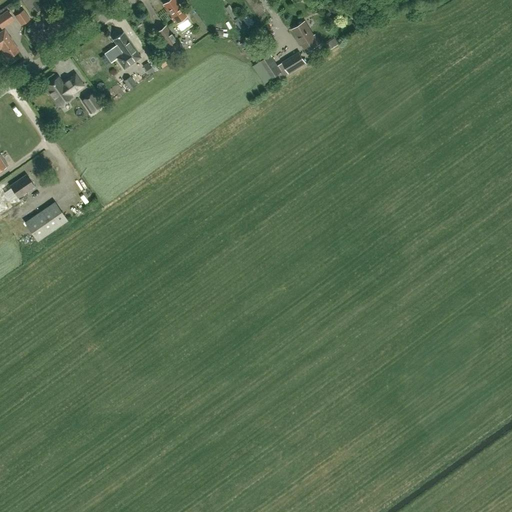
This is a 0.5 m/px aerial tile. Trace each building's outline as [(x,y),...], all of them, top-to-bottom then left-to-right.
[(192,25),(174,0),(170,0),(164,4),(176,20),(181,17),(183,20),(176,25),(182,33),(192,25)] [(0,26),(1,28),(14,20),(8,10),(0,15),(0,26)] [(23,10),(14,16),(21,26),(30,20),(23,10)] [(252,16),(248,20),(254,26),(258,23),(252,16)] [(313,36),(305,22),(293,29),(306,51),(320,43),(315,35),(313,36)] [(170,54),(181,47),(166,25),(155,32),(170,54)] [(18,51),(4,29),(0,32),(0,48),(1,48),(7,58),(18,51)] [(125,68),(140,57),(122,33),(113,39),(118,45),(115,47),(121,54),(117,57),(125,68)] [(330,43),(335,49),(345,41),(339,35),(330,43)] [(287,72),(304,62),(298,52),(281,62),(287,72)] [(271,78),(280,71),(269,54),(259,61),(271,78)] [(134,72),(138,78),(149,70),(144,64),(134,72)] [(84,86),(76,75),(66,82),(66,83),(63,85),(59,78),(45,88),(49,94),(50,94),(59,106),(72,97),(70,95),(75,92),(84,86)] [(130,90),(136,85),(130,76),(123,81),(130,90)] [(92,112),(102,105),(94,94),(84,100),(92,112)] [(17,198),(33,187),(25,175),(9,186),(17,198)] [(93,188),(88,191),(93,201),(98,199),(93,188)] [(36,241),(66,221),(54,203),(24,223),(36,241)]
